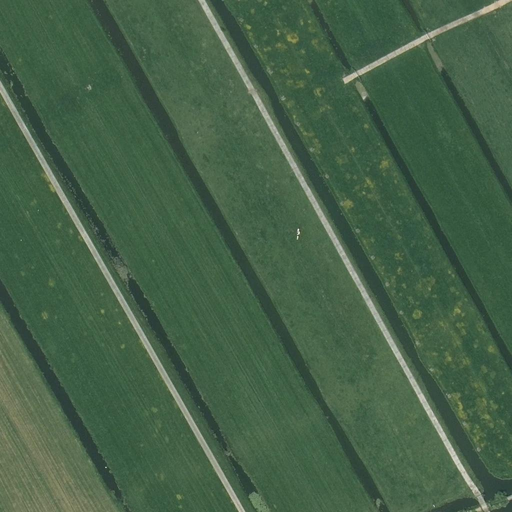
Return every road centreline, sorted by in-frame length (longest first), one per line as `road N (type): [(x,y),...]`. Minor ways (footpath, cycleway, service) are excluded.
road 1 (track): [(200,0),(486,511)]
road 2 (track): [(0,85),(243,511)]
road 3 (track): [(506,0),(343,81)]
